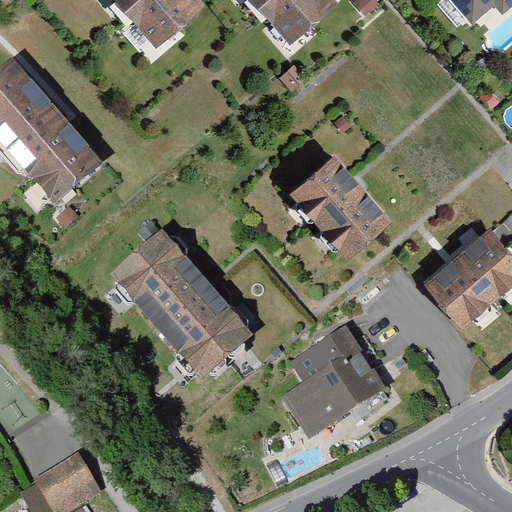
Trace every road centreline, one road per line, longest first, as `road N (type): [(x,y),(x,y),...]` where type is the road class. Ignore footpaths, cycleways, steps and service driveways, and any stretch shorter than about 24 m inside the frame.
road 1 (residential): [(0,347),(89,446),(133,511)]
road 2 (unclassified): [(301,511),(414,454)]
